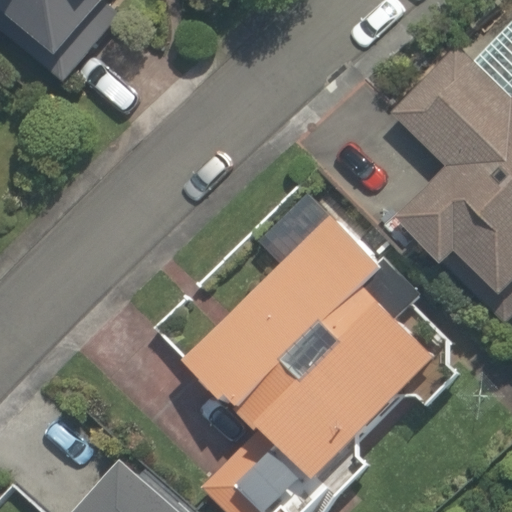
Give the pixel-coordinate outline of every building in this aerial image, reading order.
[(0,0),(0,48),(74,101),(145,0),(0,0)] [(511,7),(467,54),(453,40),(383,112),(435,162),(384,215),(495,324),(511,306),(511,7)] [(0,146),(32,107),(0,80),(0,146)] [(375,255),(392,238),(314,162),(146,335),(246,432),(197,483),(227,511),(306,511),(361,457),(341,437),(393,385),(413,404),(469,346),(375,255)] [(196,511),(122,444),(60,511),(196,511)]
